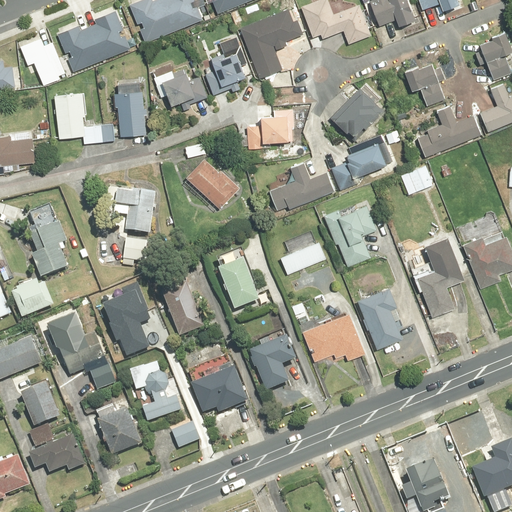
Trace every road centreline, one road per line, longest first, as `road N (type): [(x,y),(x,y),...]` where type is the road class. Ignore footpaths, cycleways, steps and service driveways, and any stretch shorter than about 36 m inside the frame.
road 1 (secondary): [(511,359),(130,511)]
road 2 (residential): [(319,76),(511,3)]
